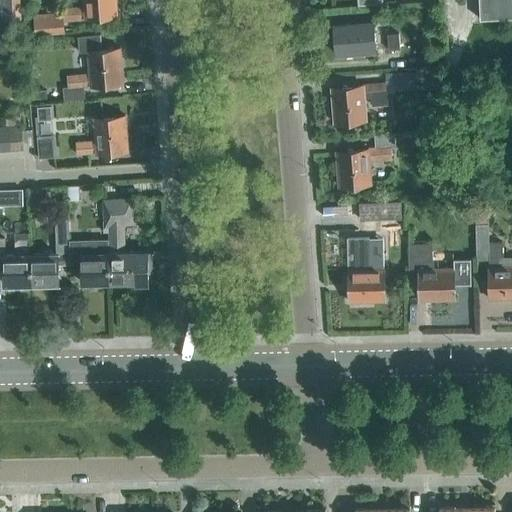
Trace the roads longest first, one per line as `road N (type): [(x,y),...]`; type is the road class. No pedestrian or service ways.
road 1 (residential): [(169,0),(199,368)]
road 2 (residential): [(308,366),(279,0)]
road 3 (residential): [(0,476),(320,469)]
road 4 (secondary): [(308,366),(511,361)]
road 5 (secondary): [(0,372),(199,368)]
road 6 (residential): [(320,469),(511,463)]
